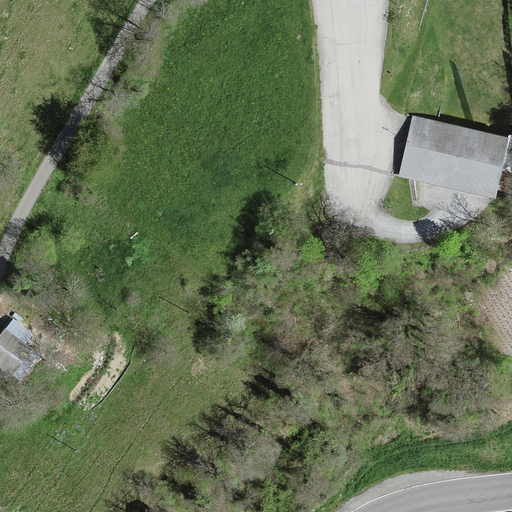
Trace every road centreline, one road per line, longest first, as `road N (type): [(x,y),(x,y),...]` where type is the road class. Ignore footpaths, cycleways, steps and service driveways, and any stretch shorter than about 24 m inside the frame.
road 1 (residential): [(149,0),(35,187),(0,262)]
road 2 (tertiary): [(393,511),(511,491)]
